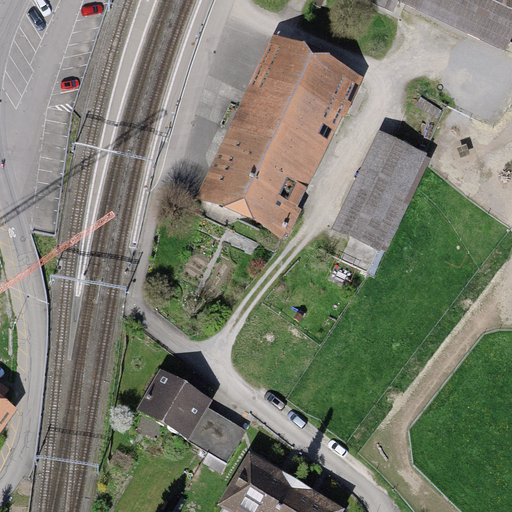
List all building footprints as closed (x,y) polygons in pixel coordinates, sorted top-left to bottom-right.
[(511,0),(389,0),(504,49),(511,29),(511,0)] [(354,86),(279,52),(210,202),(284,236),(293,216),(280,210),(330,101),(345,107),(354,86)] [(368,272),(421,162),(395,150),(343,259),(368,272)] [(228,426),(208,414),(203,412),(209,403),(162,375),(143,407),(169,423),(166,428),(225,463),(242,435),(228,426)] [(232,511),(326,511),(301,496),(279,483),(251,466),(226,508),(232,511)]
